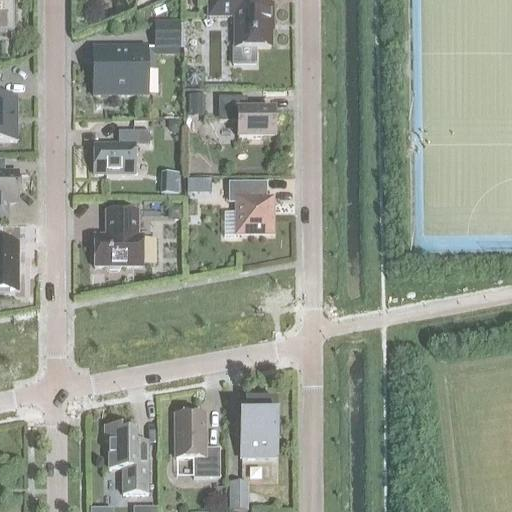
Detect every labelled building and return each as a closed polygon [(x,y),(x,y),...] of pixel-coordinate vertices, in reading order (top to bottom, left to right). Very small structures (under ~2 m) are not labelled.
[(0,0),(0,33),(13,33),(12,0),(0,0)] [(268,24),(272,24),(272,7),(262,7),(261,0),(207,0),(208,19),(236,19),(236,50),(232,50),(232,68),(254,67),(254,51),(268,51),(268,24)] [(153,25),(153,50),(179,50),(179,25),(153,25)] [(146,98),(146,50),(98,51),(98,69),(92,69),(92,99),(146,98)] [(189,74),(185,78),(186,84),(190,89),(196,88),(200,84),(200,78),(195,74),(189,74)] [(188,118),(205,118),(204,97),(188,97),(188,118)] [(0,100),(0,144),(16,144),(16,100),(0,100)] [(246,114),(245,100),(217,100),(218,125),(237,125),(237,141),(273,141),(273,129),(276,126),(276,118),(273,116),(273,114),(246,114)] [(173,137),(181,137),(181,123),(168,123),(168,131),(173,137)] [(149,148),(148,134),(117,134),(117,148),(92,148),(93,177),(134,177),(133,149),(149,148)] [(3,176),(3,162),(0,162),(0,221),(1,221),(1,206),(16,206),(16,176),(3,176)] [(223,215),(223,239),(236,239),(236,237),(271,236),(271,202),(263,202),(262,186),(228,186),(228,203),(236,203),(236,215),(223,215)] [(181,223),(181,209),(167,209),(167,222),(181,223)] [(137,238),(137,214),(106,214),(107,238),(93,238),(93,270),(105,270),(108,273),(117,273),(120,270),(141,270),(141,238),(137,238)] [(0,246),(0,293),(17,294),(17,246),(0,246)] [(274,425),(274,404),(245,404),(245,420),(240,420),(240,461),(275,461),(275,440),(278,440),(278,425),(274,425)] [(204,451),(203,417),(174,417),(175,462),(192,461),(192,481),(219,481),(219,451),(204,451)] [(135,446),(134,430),(103,430),(103,444),(107,444),(107,473),(121,473),(122,498),(147,497),(147,446),(135,446)] [(246,511),(246,485),(228,485),(227,511),(246,511)]
